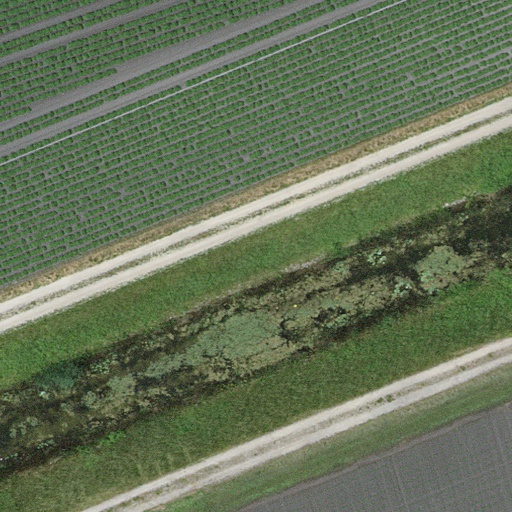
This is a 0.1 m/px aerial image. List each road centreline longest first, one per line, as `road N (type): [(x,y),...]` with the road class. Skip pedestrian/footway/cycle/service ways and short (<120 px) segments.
road 1 (track): [(0,318),(511,111)]
road 2 (track): [(125,511),(511,351)]
